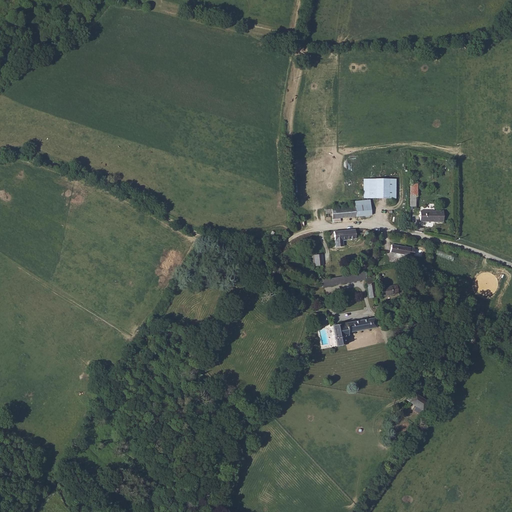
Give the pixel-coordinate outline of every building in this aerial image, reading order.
[(363,179),(363,199),(396,199),(396,179),(363,179)] [(409,184),(409,197),(416,196),(417,196),(417,184),(409,184)] [(355,202),(355,207),(356,216),(371,215),(370,200),(355,202)] [(355,207),(326,210),(327,218),(331,217),(332,219),(356,216),(355,207)] [(420,222),(443,222),(443,212),(420,211),(420,222)] [(354,229),(334,232),(335,240),(343,240),(355,238),(354,229)] [(343,240),(335,240),(336,248),(344,247),(343,240)] [(409,254),(413,255),(414,248),(392,245),(391,253),(409,255),(409,254)] [(371,272),(321,281),(322,288),(366,280),(366,284),(373,283),(371,275),(371,272)] [(375,298),(373,286),(373,283),(366,284),(369,299),(375,298)] [(386,294),(395,293),(394,286),(384,288),(386,294)] [(325,316),(321,316),(314,317),(314,318),(315,325),(326,323),(325,316)] [(374,329),(372,317),(330,325),(334,346),(343,344),(341,335),(344,334),(374,329)] [(411,392),(406,402),(422,409),(426,399),(411,392)]
